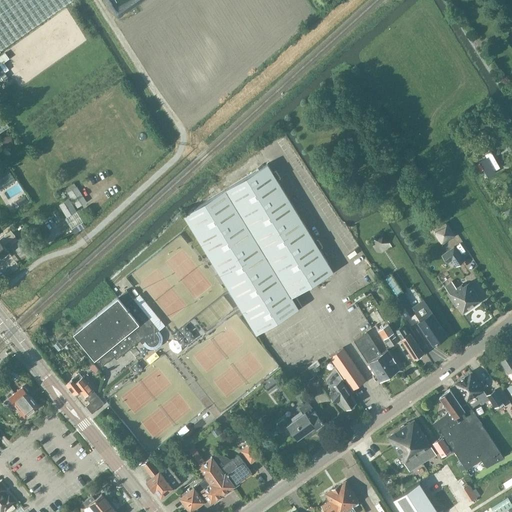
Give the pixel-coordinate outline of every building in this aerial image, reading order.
[(0,0),(0,51),(74,0),(0,0)] [(0,56),(0,82),(9,77),(1,64),(10,58),(6,52),(0,56)] [(282,146),(284,137),(272,135),(270,145),(282,146)] [(487,158),(480,162),(488,177),(495,172),(494,171),(501,168),(491,151),(485,154),(487,158)] [(257,335),(299,309),(292,298),(334,272),(268,164),(184,216),(257,335)] [(74,186),(65,191),(75,207),(84,202),(74,186)] [(68,197),(57,203),(63,216),(62,217),(68,229),(81,222),(68,197)] [(0,256),(1,256),(2,258),(9,252),(4,245),(16,235),(11,230),(0,238),(0,256)] [(464,262),(454,247),(442,256),(447,263),(451,260),(456,267),(464,262)] [(364,269),(370,280),(376,277),(370,266),(364,269)] [(446,286),(450,293),(448,295),(456,307),(458,306),(463,314),(481,302),(469,283),(463,287),(462,286),(458,288),(453,281),(446,286)] [(158,333),(157,332),(160,330),(133,297),(126,289),(118,296),(74,333),(90,353),(93,356),(101,367),(114,356),(117,359),(128,350),(129,349),(140,340),(143,343),(145,341),(146,342),(147,343),(148,344),(149,345),(151,345),(152,345),(154,345),(155,345),(156,344),(157,343),(158,342),(159,341),(159,340),(160,338),(160,337),(159,335),(159,334),(158,333)] [(421,321),(418,323),(433,345),(447,336),(424,300),(413,307),(403,292),(392,299),(405,319),(415,312),(421,321)] [(146,301),(140,306),(159,329),(165,324),(146,301)] [(387,319),(380,309),(374,313),(381,323),(387,319)] [(378,330),(389,347),(401,339),(398,335),(397,336),(388,323),(378,329),(378,330)] [(398,335),(401,339),(414,359),(423,353),(409,333),(404,325),(395,330),(398,335)] [(366,332),(354,340),(376,374),(373,375),(376,380),(378,379),(380,381),(389,375),(391,376),(395,374),(395,371),(400,368),(388,349),(381,354),(366,332)] [(330,357),(352,390),(366,381),(343,348),(330,357)] [(499,360),(511,379),(511,378),(511,354),(511,353),(506,356),(505,354),(499,358),(501,359),(499,360)] [(298,374),(304,382),(314,375),(308,367),(298,374)] [(344,380),(337,370),(329,380),(331,387),(330,388),(331,393),(330,394),(331,397),(332,399),(335,402),(336,400),(340,404),(339,406),(344,410),(347,408),(350,409),(353,406),(354,404),(356,402),(344,384),(342,385),(340,382),(344,380)] [(471,371),(454,383),(468,403),(471,408),(481,402),(482,404),(489,399),(487,395),(471,371)] [(65,384),(74,395),(81,390),(91,402),(86,406),(92,414),(97,410),(96,410),(96,409),(98,408),(104,403),(79,373),(71,379),(72,379),(65,384)] [(39,405),(28,393),(29,391),(25,387),(24,387),(23,386),(9,397),(24,417),(39,405)] [(446,414),(433,423),(438,431),(440,429),(465,466),(480,456),(487,466),(505,457),(482,424),(471,408),(468,403),(462,407),(450,389),(440,396),(445,404),(444,405),(447,411),(446,414)] [(495,390),(487,395),(489,399),(495,407),(503,402),(495,390)] [(288,425),(284,419),(277,423),(283,431),(289,427),(297,439),(305,433),(307,436),(311,433),(313,435),(325,426),(308,402),(300,408),(304,413),(288,425)] [(400,429),(388,437),(410,471),(430,458),(437,454),(432,446),(414,420),(405,426),(404,425),(400,427),(400,429)] [(446,445),(442,438),(433,444),(442,457),(451,451),(446,445)] [(192,448),(188,451),(199,466),(207,477),(204,479),(197,484),(194,486),(195,487),(204,500),(204,501),(207,505),(234,485),(252,472),(239,455),(231,461),(229,459),(227,457),(225,456),(223,456),(220,456),(218,456),(215,457),(213,458),(212,456),(203,463),(192,448)] [(191,457),(187,451),(177,458),(181,464),(191,457)] [(167,492),(179,483),(174,476),(176,475),(167,464),(159,471),(150,459),(142,465),(151,477),(146,481),(154,491),(156,490),(161,497),(164,495),(165,496),(167,494),(167,492)] [(202,476),(195,481),(197,484),(204,479),(202,476)] [(330,501),(322,505),(325,511),(345,511),(353,507),(352,505),(359,501),(346,480),(325,493),(330,501)] [(439,511),(420,482),(393,499),(401,511),(439,511)] [(0,510),(1,511),(12,503),(12,502),(13,501),(13,499),(10,496),(8,496),(7,497),(2,491),(3,490),(4,488),(1,485),(0,484),(0,510)] [(195,487),(181,497),(190,510),(204,501),(204,500),(195,487)] [(87,506),(90,503),(96,511),(101,511),(111,504),(102,493),(95,499),(92,494),(83,502),(87,506)] [(219,510),(229,504),(223,495),(214,502),(219,510)] [(511,503),(508,497),(491,507),(494,511),(502,511),(511,506),(511,503)]
